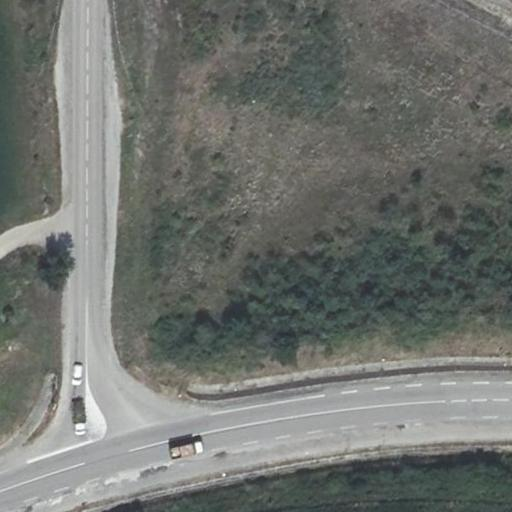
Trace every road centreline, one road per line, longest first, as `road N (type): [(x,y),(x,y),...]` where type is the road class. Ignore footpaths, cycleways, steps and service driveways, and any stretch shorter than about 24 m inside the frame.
road 1 (tertiary): [(94,461),(89,0)]
road 2 (secondary): [(94,461),(354,409),(511,399)]
road 3 (unknown): [(342,66),(89,56)]
